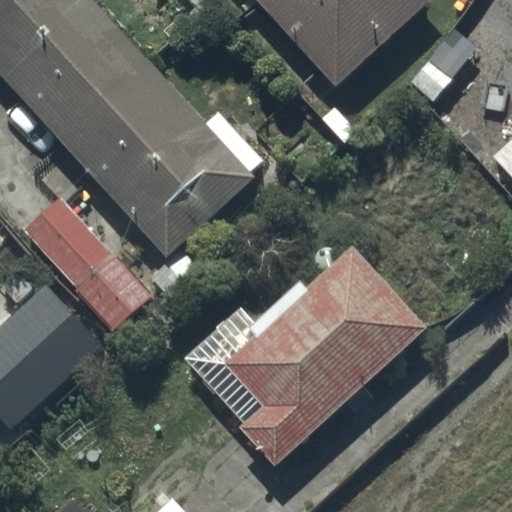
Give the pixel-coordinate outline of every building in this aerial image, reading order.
[(261,196),(81,0),(0,0),(0,84),(172,276),(261,196)] [(426,0),(244,0),(342,104),(439,14),(426,0)] [(511,159),(493,179),(511,197),(511,159)] [(154,316),(65,208),(27,239),(116,348),(154,316)] [(431,347),(359,264),(265,345),(245,322),(188,372),(249,443),(242,449),(274,484),(431,347)] [(49,299),(0,342),(0,431),(13,447),(107,363),(49,299)]
